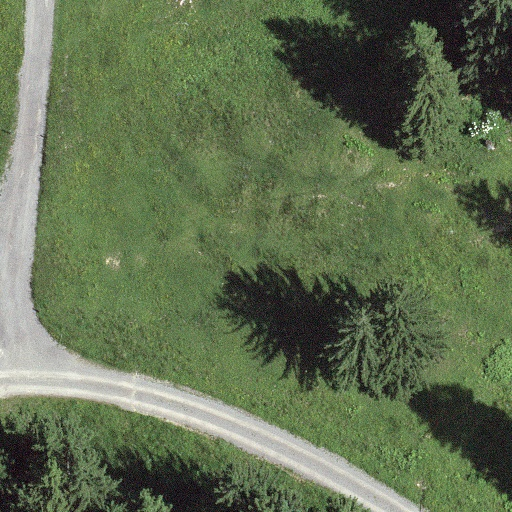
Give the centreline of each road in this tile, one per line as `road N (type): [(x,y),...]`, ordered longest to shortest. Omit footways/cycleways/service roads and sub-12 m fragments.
road 1 (track): [(12,368),(182,406),(397,511)]
road 2 (track): [(43,0),(28,174),(2,254),(12,368)]
